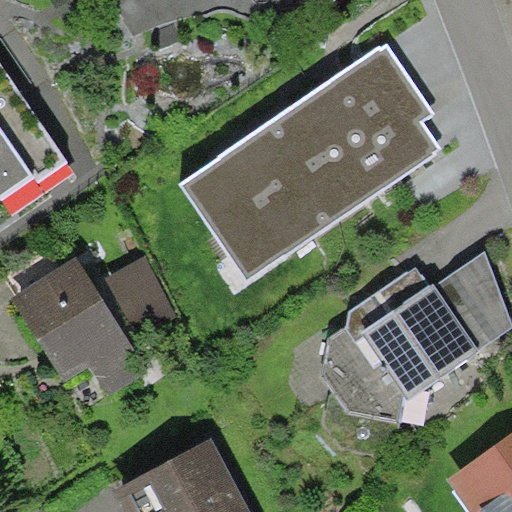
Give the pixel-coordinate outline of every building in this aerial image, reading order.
[(437,115),(387,45),(183,189),(251,286),(443,152),(424,124),(437,115)] [(0,69),(0,225),(73,176),(0,69)] [(511,324),(486,255),(432,290),(417,269),(351,314),(351,328),(331,342),(324,377),(337,397),(330,402),(326,425),(345,449),(375,454),(400,437),(403,394),(411,404),(511,332),(511,324)] [(147,258),(108,281),(142,339),(182,315),(147,258)] [(150,371),(78,260),(12,302),(65,385),(94,367),(112,396),(150,371)] [(511,511),(511,441),(453,483),(473,511),(511,511)] [(247,511),(212,446),(115,499),(122,511),(247,511)]
